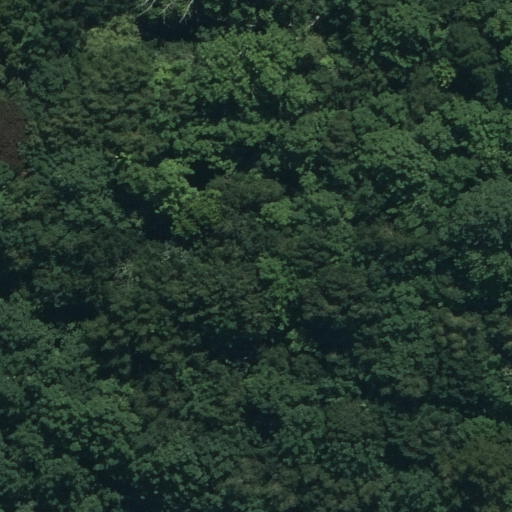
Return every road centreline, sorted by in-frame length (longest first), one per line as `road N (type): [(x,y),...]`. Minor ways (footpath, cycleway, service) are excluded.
road 1 (track): [(0,29),(236,265),(457,501),(458,511)]
road 2 (track): [(511,91),(401,80),(19,0)]
